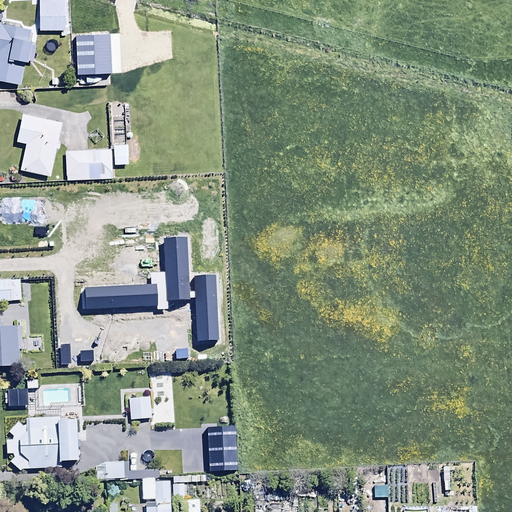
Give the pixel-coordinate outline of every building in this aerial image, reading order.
[(65,0),(37,0),(38,34),(66,33),(65,0)] [(30,33),(0,26),(0,85),(19,90),(30,46),(27,45),(30,33)] [(61,126),(21,117),(15,146),(24,148),(19,174),(49,180),(61,126)] [(127,147),(113,148),(113,168),(127,168),(127,147)] [(111,153),(65,154),(65,183),(111,182),(111,153)] [(134,248),(134,271),(179,270),(179,269),(216,268),(215,234),(178,235),(178,247),(134,248)] [(19,283),(0,284),(0,305),(20,305),(19,283)] [(0,371),(20,371),(18,331),(2,332),(1,323),(0,322),(0,371)] [(212,374),(206,382),(223,394),(229,386),(212,374)] [(37,391),(37,378),(27,378),(26,391),(37,391)] [(135,394),(127,395),(128,424),(150,423),(149,400),(135,401),(135,394)] [(19,474),(21,472),(59,471),(59,467),(78,467),(77,425),(58,425),(58,421),(25,422),(26,429),(22,429),(18,425),(8,436),(12,439),(12,443),(6,443),(6,457),(13,457),(14,460),(9,465),(19,474)] [(124,482),(124,465),(104,465),(95,470),(95,483),(124,482)] [(169,511),(168,485),(148,485),(149,510),(145,510),(144,511),(169,511)] [(193,487),(174,487),(174,499),(193,498),(193,487)] [(199,511),(200,503),(185,503),(185,511),(199,511)]
